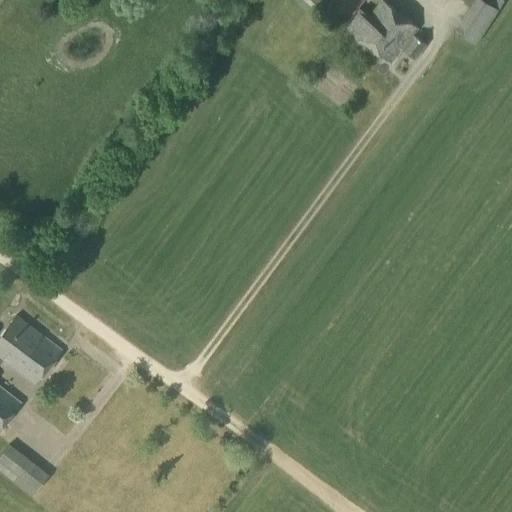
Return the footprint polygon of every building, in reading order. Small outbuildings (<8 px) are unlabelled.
[(322,0),(347,19),(362,0),(322,0)] [(417,28),(382,0),(369,17),(361,10),(346,29),(390,63),(401,50),(414,60),(425,45),(412,34),(417,28)] [(475,46),(504,1),(502,0),(474,0),(453,32),(475,46)] [(0,356),(35,385),(61,352),(16,316),(0,336),(0,356)] [(0,429),(20,404),(0,387),(0,429)] [(0,471),(32,498),(49,476),(10,444),(0,456),(0,471)]
